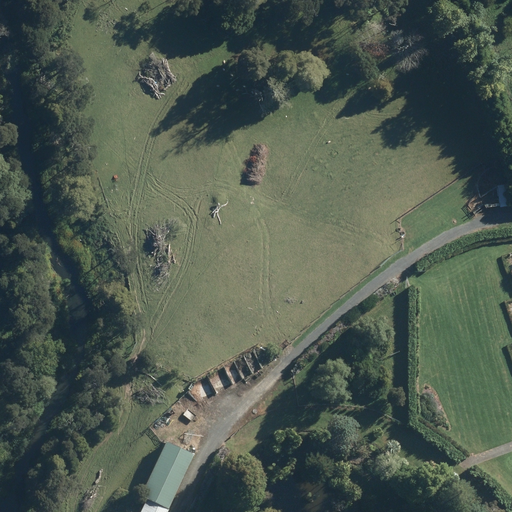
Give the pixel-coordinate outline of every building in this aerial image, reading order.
[(311,388),(294,390),(295,407),(313,406),(311,388)] [(279,404),(273,394),(261,402),(265,408),(263,417),(270,419),(273,408),(279,404)] [(421,430),(420,413),(407,414),(407,430),(421,430)] [(499,418),(490,418),(490,427),(499,427),(499,418)] [(501,431),(482,432),(482,438),(478,438),(478,449),(483,449),(492,445),(501,440),(501,431)] [(197,451),(166,436),(139,493),(169,507),(197,451)]
